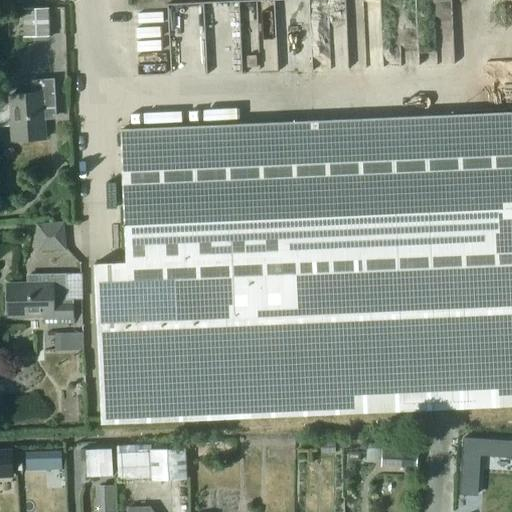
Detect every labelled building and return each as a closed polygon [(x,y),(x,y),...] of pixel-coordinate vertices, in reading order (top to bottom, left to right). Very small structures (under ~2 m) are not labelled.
[(24,36),(49,35),(48,7),(24,8),(24,36)] [(14,139),(43,137),(42,115),(56,115),(54,77),(31,78),(32,91),(12,92),(12,101),(0,101),(0,123),(13,122),(14,139)] [(511,400),(511,112),(120,128),(126,260),(94,262),(100,417),(511,400)] [(68,243),(66,216),(40,217),(41,245),(68,243)] [(29,283),(6,283),(6,313),(42,312),(42,320),(72,320),(72,298),(80,298),(80,272),(29,272),(29,283)] [(85,349),(84,332),(54,333),(55,350),(85,349)] [(408,441),(368,438),(367,459),(381,460),(380,467),(407,468),(408,441)] [(479,454),(511,456),(511,441),(464,438),(461,493),(477,494),(479,454)] [(336,453),(335,442),(323,443),(323,453),(336,453)] [(112,446),(82,447),(83,461),(86,461),(86,463),(113,462),(112,446)] [(119,480),(185,476),(183,446),(117,450),(119,480)] [(0,451),(0,475),(13,475),(12,451),(0,451)] [(45,469),(62,468),(61,451),(45,451),(45,469)] [(114,484),(99,484),(99,498),(114,498),(114,484)]
